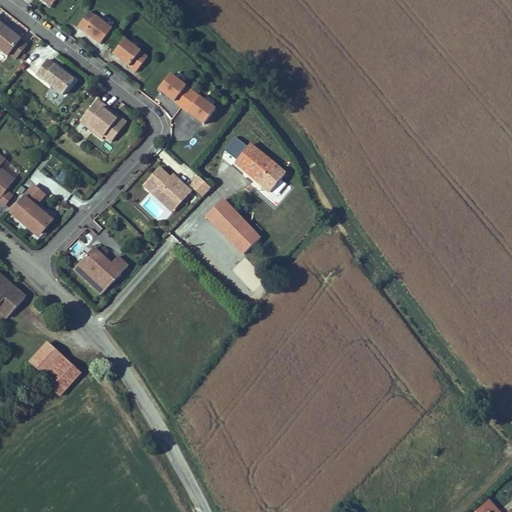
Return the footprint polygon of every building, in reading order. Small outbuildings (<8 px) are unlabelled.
[(101,43),(113,25),(88,9),(76,27),(101,43)] [(0,50),(14,61),(29,43),(0,20),(0,50)] [(112,52),(136,72),(149,55),(125,36),(112,52)] [(48,59),(38,72),(64,93),(75,80),(48,59)] [(170,72),(157,90),(204,123),(217,106),(170,72)] [(50,89),(46,97),(56,102),(60,95),(50,89)] [(110,112),(97,102),(82,121),(94,131),(92,133),(101,141),(104,138),(111,143),(126,125),(118,119),(116,122),(108,115),(110,112)] [(118,119),(110,112),(108,115),(116,122),(118,119)] [(94,131),(82,121),(80,123),(92,133),(94,131)] [(24,174),(0,156),(0,206),(5,210),(15,197),(9,193),(24,174)] [(255,174),(278,194),(296,210),(311,194),(292,177),(270,157),(255,174)] [(179,176),(162,194),(169,201),(171,199),(185,212),(188,208),(196,215),(209,201),(195,187),(193,190),(179,176)] [(218,188),(210,195),(221,207),(229,199),(218,188)] [(47,192),(24,219),(49,240),(63,224),(49,212),(58,201),(47,192)] [(239,209),(230,216),(220,226),(255,267),(275,249),(239,209)] [(110,298),(139,273),(130,262),(120,271),(116,268),(117,263),(106,251),(85,271),(110,298)] [(40,300),(0,262),(0,300),(21,320),(40,300)] [(81,360),(63,344),(45,364),(62,379),(59,382),(61,384),(81,360)] [(96,373),(81,360),(61,384),(75,397),(96,373)]
